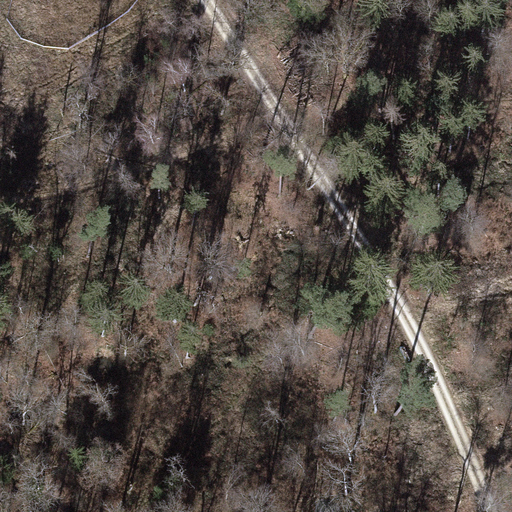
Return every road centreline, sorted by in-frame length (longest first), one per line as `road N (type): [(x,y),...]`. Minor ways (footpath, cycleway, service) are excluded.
road 1 (track): [(212,0),(283,109),(473,511)]
road 2 (track): [(283,109),(0,215)]
